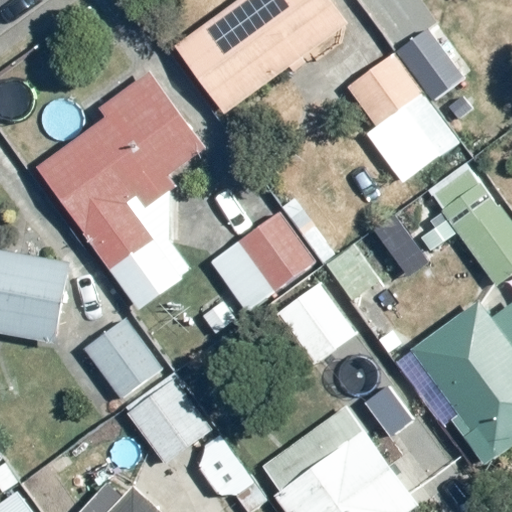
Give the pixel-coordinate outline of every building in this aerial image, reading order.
[(342,0),(252,0),(186,47),(235,114),(361,26),(342,0)] [(464,78),(429,30),(400,50),(435,99),(464,78)] [(460,140),(393,49),(344,85),(376,129),(368,135),(403,182),(460,140)] [(219,149),(161,76),(109,110),(116,121),(50,167),(121,271),(166,242),(150,216),(190,186),(183,177),(219,149)] [(497,287),(511,276),(511,218),(500,203),(495,207),(478,184),(440,212),(497,287)] [(316,263),(280,212),(210,261),(247,312),(316,263)] [(397,266),(370,226),(323,258),(350,298),(397,266)] [(82,264),(0,251),(0,330),(68,345),(82,264)] [(358,331),(319,279),(274,313),(313,365),(358,331)] [(511,330),(496,306),(424,354),(470,416),(463,422),(501,467),(511,458),(511,330)] [(163,369),(123,318),(83,348),(123,399),(163,369)] [(216,430),(178,379),(129,415),(168,466),(216,430)] [(426,511),(432,509),(356,409),(269,470),(298,511),(426,511)] [(172,511),(147,487),(122,511),(172,511)] [(0,499),(0,511),(33,511),(20,488),(0,499)]
